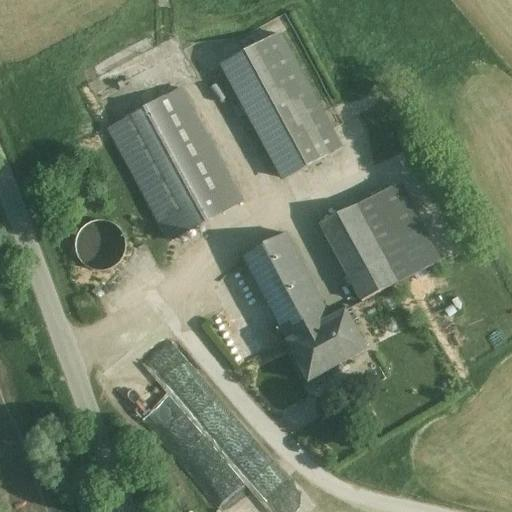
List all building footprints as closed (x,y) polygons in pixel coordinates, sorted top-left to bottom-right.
[(280,35),(224,65),(285,180),(342,150),(280,35)] [(245,202),(183,90),(113,129),(174,240),(245,202)] [(401,184),(357,207),(397,285),(441,262),(401,184)] [(357,207),(321,225),(362,302),(397,285),(357,207)] [(100,221),(94,222),(88,224),(84,227),(81,230),(79,233),(77,236),(76,240),(75,243),(75,247),(75,250),(76,253),(77,256),(78,258),(79,261),(82,264),(85,267),(89,270),(94,272),(98,272),(102,273),(107,272),(112,270),(116,268),(118,266),(121,263),(123,260),(125,257),(125,254),(126,251),(127,246),(126,242),(125,239),(124,236),(122,233),(120,229),(117,226),(114,224),(110,223),(107,222),(104,221),(100,221)] [(282,235),(239,259),(286,342),(330,320),(282,235)] [(330,320),(286,342),(309,383),(368,350),(347,311),(330,320)] [(504,341),(492,321),(455,342),(467,363),(504,341)] [(248,511),(288,480),(158,328),(103,375),(219,511),(248,511)]
